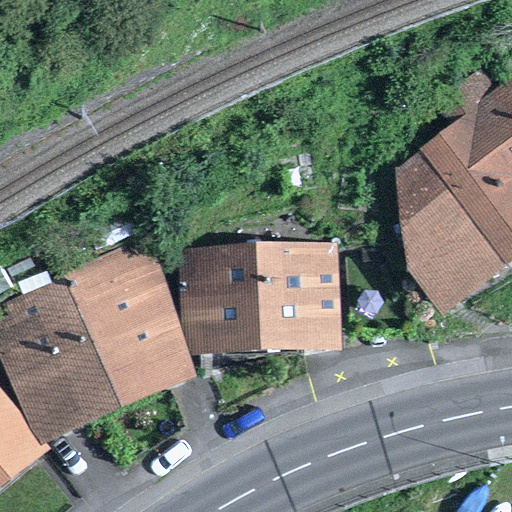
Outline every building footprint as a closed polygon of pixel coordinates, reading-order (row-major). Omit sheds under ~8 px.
[(461,131),(430,151),(501,253),(511,245),(511,92),(511,91),(494,102),(480,82),(444,107),(461,131)] [(439,297),(501,253),(430,151),(405,169),(425,197),(410,209),(416,262),(439,297)] [(177,340),(337,338),(333,254),(175,257),(177,340)] [(346,296),(353,326),(405,325),(380,254),(347,256),(346,296)] [(17,313),(0,320),(0,360),(13,355),(44,426),(184,365),(137,258),(119,266),(117,261),(13,306),(17,313)] [(0,475),(30,449),(0,414),(0,475)]
